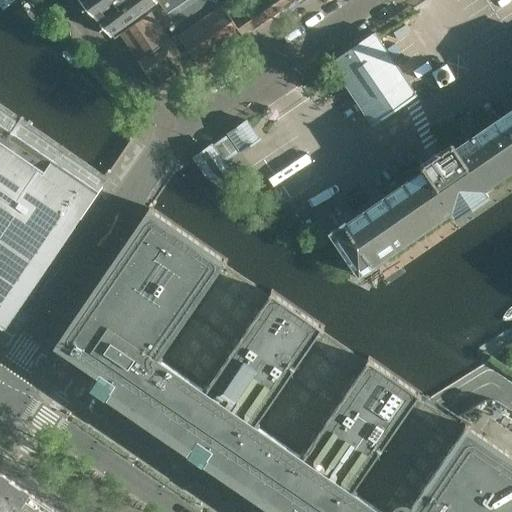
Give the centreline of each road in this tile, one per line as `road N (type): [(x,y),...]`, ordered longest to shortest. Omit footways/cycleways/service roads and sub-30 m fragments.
road 1 (residential): [(2,393),(174,127)]
road 2 (residential): [(174,127),(362,0)]
road 3 (unclassified): [(175,511),(2,393)]
road 4 (residential): [(52,0),(130,96),(174,127)]
